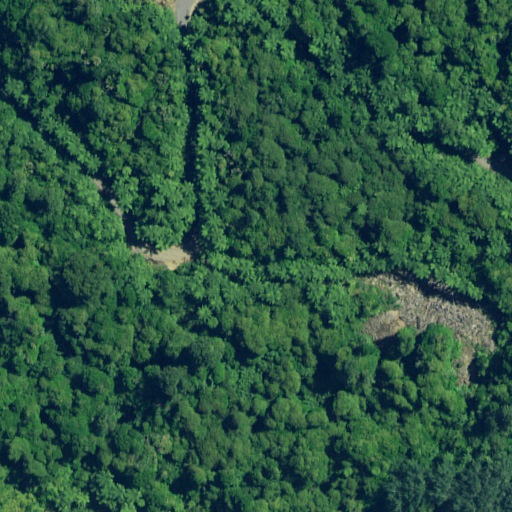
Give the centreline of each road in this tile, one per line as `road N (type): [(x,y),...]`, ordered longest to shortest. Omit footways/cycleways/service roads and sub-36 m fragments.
road 1 (track): [(162,268),(170,118),(138,24),(230,0),(283,35),(351,100),(511,205)]
road 2 (track): [(162,268),(68,142),(0,74)]
